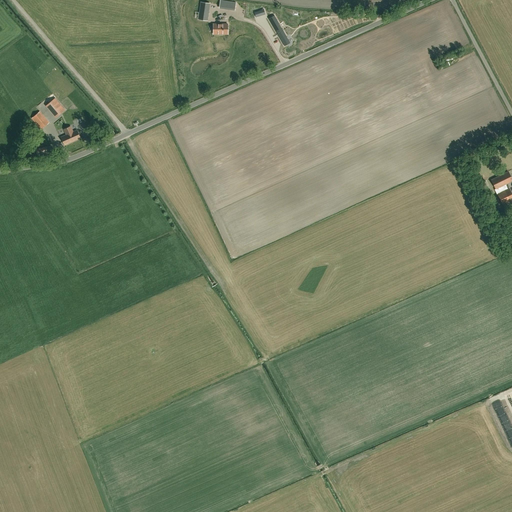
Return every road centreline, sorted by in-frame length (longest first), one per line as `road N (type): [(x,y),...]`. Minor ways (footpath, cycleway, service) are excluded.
road 1 (tertiary): [(126,134),(432,0)]
road 2 (unclassified): [(126,134),(11,0)]
road 3 (tertiary): [(0,171),(71,159),(126,134)]
road 4 (unclassified): [(511,115),(451,0)]
